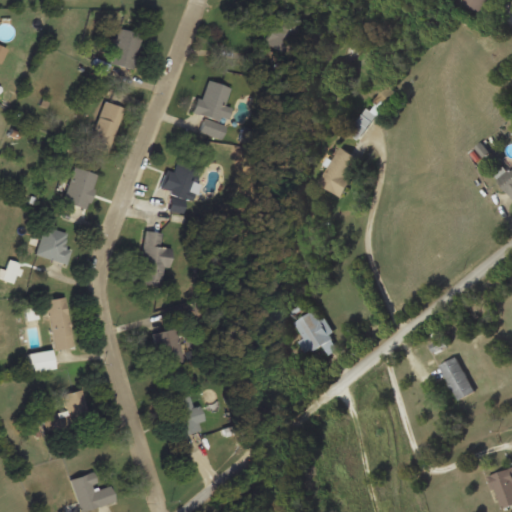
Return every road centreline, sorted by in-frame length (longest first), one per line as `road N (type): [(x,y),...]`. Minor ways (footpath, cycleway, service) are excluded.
road 1 (residential): [(161,511),(103,300),(109,258),(200,0)]
road 2 (residential): [(183,511),(348,388),(511,246)]
